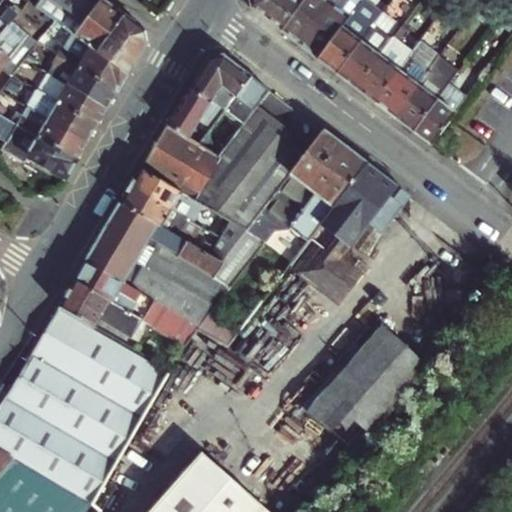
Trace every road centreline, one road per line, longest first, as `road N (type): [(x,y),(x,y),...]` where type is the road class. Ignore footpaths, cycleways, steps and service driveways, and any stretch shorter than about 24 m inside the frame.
road 1 (residential): [(511,240),(202,8)]
road 2 (residential): [(41,279),(184,37)]
